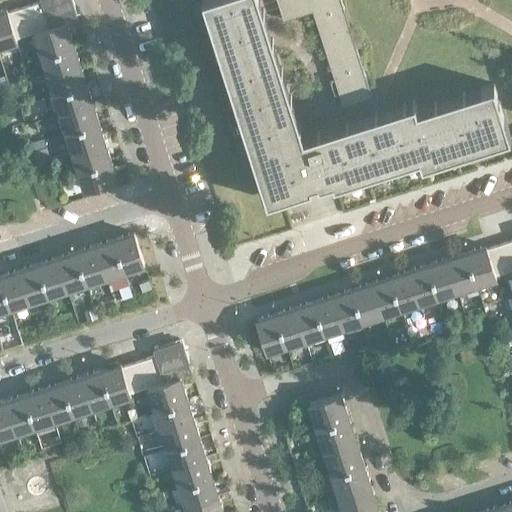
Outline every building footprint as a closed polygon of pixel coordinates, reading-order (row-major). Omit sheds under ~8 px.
[(50,25),(42,0),(40,0),(30,3),(39,29),(50,25)] [(78,17),(72,0),(42,0),(50,25),(66,20),(66,21),(78,17)] [(495,133),(505,130),(508,129),(496,90),(494,91),(410,118),(407,110),(298,145),(251,0),(209,0),(212,8),(207,10),(211,24),(212,28),(218,26),(221,37),(216,39),(220,52),(221,57),(227,55),(230,65),(225,67),(229,81),(230,85),(236,83),(239,94),(234,96),(238,109),(238,110),(239,114),(245,112),(248,121),(242,122),(247,138),(248,142),(254,141),(257,150),(252,152),(257,167),(256,167),(258,171),(263,186),(268,184),(272,198),(332,179),(333,182),(337,181),(351,176),(349,171),(360,168),(362,173),(366,172),(380,167),(378,162),(389,159),(390,164),(395,163),(394,163),(408,158),(407,153),(417,150),(421,163),(426,162),(425,161),(439,157),(438,152),(448,148),(450,154),(454,152),(468,148),(466,142),(477,139),(479,145),(483,143),(496,138),(495,133)] [(312,10),(342,105),(371,95),(341,0),(277,0),(283,19),(312,10)] [(39,29),(30,3),(19,7),(28,33),(34,31),(39,29)] [(16,37),(8,11),(7,7),(0,9),(0,45),(17,40),(16,37)] [(28,33),(19,7),(8,11),(16,37),(28,33)] [(73,42),(71,34),(66,21),(66,20),(50,25),(39,29),(34,31),(41,52),(73,42)] [(79,61),(77,55),(73,42),(41,52),(47,71),(79,61)] [(85,80),(83,72),(79,61),(47,71),(53,90),(85,80)] [(91,99),(89,93),(85,80),(53,90),(59,109),(91,99)] [(98,118),(95,110),(91,99),(59,109),(65,128),(98,118)] [(104,137),(102,131),(98,118),(65,128),(71,148),(104,137)] [(110,156),(107,148),(104,137),(71,148),(77,167),(110,156)] [(117,178),(114,169),(110,156),(77,167),(84,188),(117,178)] [(144,263),(134,231),(114,237),(125,270),(144,263)] [(125,270),(114,237),(95,243),(106,276),(125,270)] [(511,248),(509,240),(498,244),(507,270),(511,268),(511,248)] [(106,276),(95,243),(76,250),(87,282),(106,276)] [(496,277),(495,274),(487,248),(486,244),(466,251),(476,283),(496,277)] [(507,270),(498,244),(487,248),(495,274),(507,270)] [(87,282),(76,250),(57,256),(68,288),(87,282)] [(476,283),(466,251),(447,257),(457,289),(476,283)] [(68,288),(57,256),(38,262),(48,294),(68,288)] [(457,289),(447,257),(428,263),(438,295),(457,289)] [(48,294),(38,262),(19,268),(29,300),(48,294)] [(438,295),(428,263),(409,269),(419,301),(438,295)] [(29,300),(19,268),(0,274),(10,306),(29,300)] [(419,301),(409,269),(390,275),(400,307),(419,301)] [(0,309),(10,306),(0,274),(0,309)] [(400,307),(390,275),(371,281),(381,314),(400,307)] [(381,314),(371,281),(352,287),(362,320),(381,314)] [(362,320),(352,287),(333,293),(343,326),(362,320)] [(343,326),(333,293),(314,300),(324,332),(343,326)] [(324,332),(314,300),(295,306),(305,338),(324,332)] [(305,338),(295,306),(276,312),(286,344),(305,338)] [(286,344),(276,312),(256,318),(266,350),(286,344)] [(192,372),(181,339),(154,348),(156,354),(164,379),(180,374),(180,376),(192,372)] [(313,361),(309,352),(302,355),(306,364),(313,361)] [(164,379),(156,354),(144,358),(153,383),(164,379)] [(153,383),(144,358),(133,361),(142,387),(148,386),(148,385),(153,383)] [(142,387),(133,361),(122,365),(130,391),(142,387)] [(131,394),(130,391),(122,365),(121,362),(101,368),(111,400),(131,394)] [(111,400),(101,368),(82,374),(92,406),(111,400)] [(92,406),(82,374),(63,380),(73,412),(92,406)] [(187,396),(184,388),(180,376),(180,374),(164,379),(153,383),(148,385),(148,386),(154,407),(187,396)] [(73,412),(63,380),(44,386),(54,419),(73,412)] [(54,419),(44,386),(25,392),(35,425),(54,419)] [(35,425),(25,392),(6,399),(16,431),(35,425)] [(349,416),(341,392),(308,402),(316,426),(349,416)] [(193,415),(191,409),(187,396),(154,407),(161,426),(193,415)] [(0,435),(16,431),(6,399),(0,400),(0,435)] [(199,434),(196,426),(193,415),(161,426),(167,445),(199,434)] [(356,439),(349,416),(316,426),(324,449),(356,439)] [(205,453),(203,447),(199,434),(167,445),(173,464),(205,453)] [(364,462),(356,439),(324,449),(331,472),(364,462)] [(211,472),(209,464),(205,453),(173,464),(179,483),(211,472)] [(371,485),(364,462),(331,472),(339,496),(371,485)] [(217,492),(215,485),(211,472),(179,483),(185,502),(217,492)] [(367,511),(378,509),(371,485),(339,496),(343,511),(367,511)] [(218,511),(223,511),(221,503),(217,492),(185,502),(188,511),(218,511)] [(511,511),(511,500),(499,505),(501,511),(511,511)]
